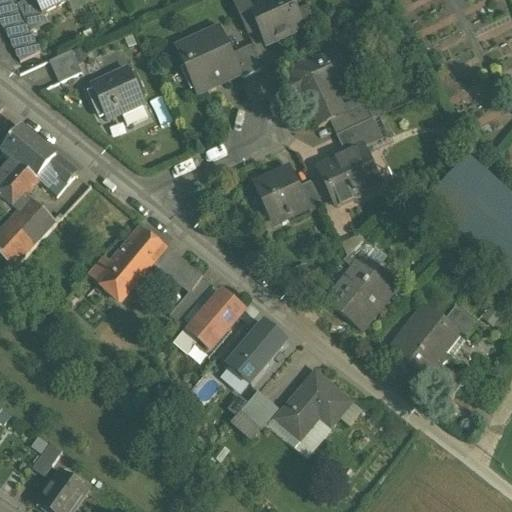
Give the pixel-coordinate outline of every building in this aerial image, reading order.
[(30,35),(12,0),(0,0),(0,25),(20,65),(40,55),(30,35)] [(32,0),(33,2),(41,18),(43,17),(77,0),(32,0)] [(276,0),(250,12),(249,12),(256,27),(266,50),(290,39),(290,38),(304,32),(289,0),(276,0)] [(245,1),(233,6),(245,32),(256,27),(249,12),(250,12),(245,1)] [(41,18),(33,2),(18,10),(30,35),(47,26),(43,17),(41,18)] [(219,32),(176,52),(185,71),(187,70),(200,98),(241,79),(232,58),(219,32)] [(252,49),(232,58),(241,79),(242,82),(263,72),(252,49)] [(71,55),(50,65),(60,87),(81,77),(71,55)] [(336,55),(289,77),(317,131),(330,126),(346,119),(345,117),(330,87),(348,78),(336,55)] [(128,73),(91,90),(107,124),(121,118),(127,130),(147,121),(141,108),(144,107),(128,73)] [(346,119),(330,126),(337,140),(373,123),(365,107),(345,117),(346,119)] [(373,123),(337,140),(346,160),(359,154),(359,155),(383,144),(373,123)] [(21,131),(1,156),(11,164),(32,140),(21,131)] [(32,140),(11,164),(36,185),(47,173),(56,162),(56,161),(32,140)] [(346,160),(319,172),(337,211),(357,202),(353,193),(373,184),(359,155),(359,154),(346,160)] [(76,178),(56,162),(47,173),(59,182),(67,189),(76,178)] [(36,185),(11,164),(0,177),(0,201),(1,203),(13,213),(25,199),(36,185)] [(511,201),(470,165),(431,210),(511,280),(511,201)] [(59,182),(47,173),(36,185),(49,194),(59,182)] [(287,175),(254,190),(263,210),(269,207),(277,226),(308,212),(299,191),(295,193),(287,175)] [(59,182),(49,194),(57,201),(67,189),(59,182)] [(312,185),(299,191),(308,212),(310,216),(323,210),(312,185)] [(57,227),(25,199),(13,213),(17,216),(23,208),(49,231),(39,243),(13,220),(0,234),(0,262),(13,274),(57,227)] [(49,231),(23,208),(17,216),(13,220),(39,243),(49,231)] [(111,267),(96,286),(118,304),(152,265),(168,278),(180,264),(140,233),(111,267)] [(364,246),(343,265),(354,274),(362,264),(365,265),(374,254),(364,246)] [(104,261),(88,279),(96,286),(111,267),(104,261)] [(203,282),(180,264),(168,278),(190,295),(192,296),(203,282)] [(354,274),(327,307),(359,332),(394,288),(365,265),(362,264),(354,274)] [(203,282),(192,296),(190,295),(170,319),(180,328),(186,322),(199,306),(213,290),(203,282)] [(195,330),(190,335),(210,353),(211,353),(242,316),(243,316),(243,315),(242,315),(222,298),(223,298),(222,298),(195,330)] [(199,306),(186,322),(195,330),(208,314),(199,306)] [(426,310),(389,356),(451,405),(464,388),(434,364),(457,334),(445,324),(426,310)] [(478,328),(455,311),(445,324),(457,334),(467,342),(478,328)] [(229,371),(251,390),(287,347),(264,328),(252,343),(229,371)] [(229,371),(252,343),(243,336),(220,363),(229,371)] [(316,377),(276,424),(300,445),(327,414),(338,424),(352,408),(316,377)] [(279,413),(259,396),(242,416),(262,433),(279,413)] [(50,447),(32,473),(44,481),(62,455),(50,447)] [(62,476),(38,509),(41,511),(75,511),(88,495),(62,476)]
